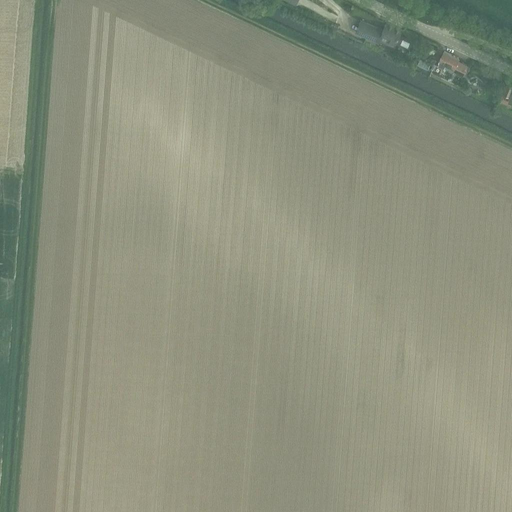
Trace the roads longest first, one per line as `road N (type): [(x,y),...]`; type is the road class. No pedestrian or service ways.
road 1 (track): [(54,0),(14,511)]
road 2 (unclassified): [(511,72),(360,0)]
